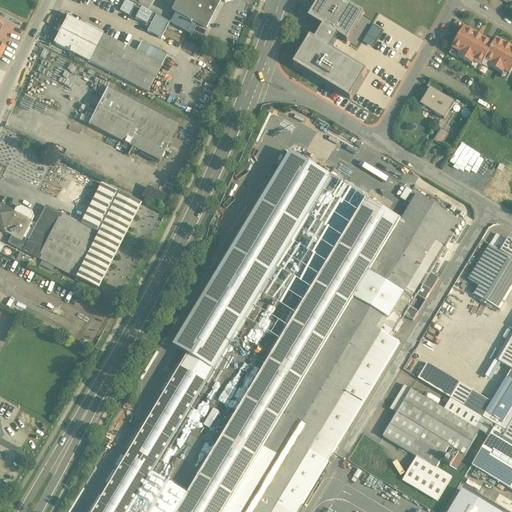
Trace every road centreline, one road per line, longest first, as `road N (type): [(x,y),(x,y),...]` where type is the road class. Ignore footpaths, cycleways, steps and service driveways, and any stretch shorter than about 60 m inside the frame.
road 1 (secondary): [(254,73),(172,256),(28,511)]
road 2 (residential): [(341,452),(490,204)]
road 3 (residential): [(377,139),(456,0)]
road 4 (residential): [(254,73),(377,139)]
road 5 (residential): [(377,139),(490,204)]
